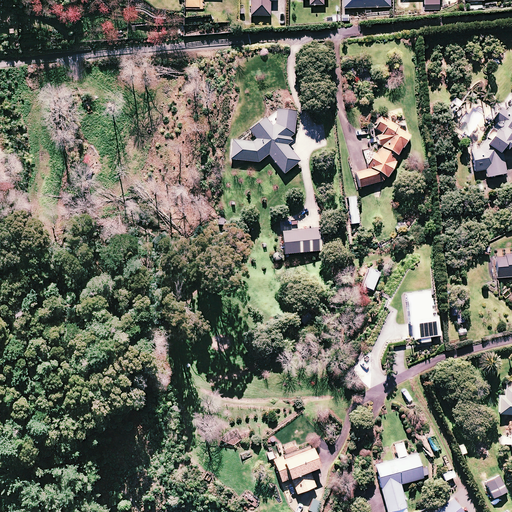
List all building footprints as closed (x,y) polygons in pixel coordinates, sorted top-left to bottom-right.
[(250,0),(251,17),(270,17),(270,2),(277,2),(276,0),(250,0)] [(344,0),(344,8),(391,7),(391,0),(344,0)] [(493,130),(492,130),(491,130),(490,131),(489,131),(489,132),(488,133),(487,134),(487,135),(487,136),(487,137),(486,138),(487,138),(487,139),(480,149),(470,151),(474,173),(486,171),(487,178),(507,174),(503,157),(511,144),(511,102),(511,103),(506,111),(501,108),(493,120),(498,123),(493,130)] [(374,130),(381,133),(380,135),(376,136),(378,147),(367,168),(355,172),(360,188),(383,181),(385,177),(389,179),(397,163),(395,162),(402,149),(403,149),(410,135),(397,129),(398,126),(395,125),(399,118),(391,113),(387,120),(381,117),(374,130)] [(359,224),(356,197),(348,198),(351,224),(359,224)] [(511,254),(495,256),(497,279),(511,277),(511,254)] [(338,265),(332,264),(329,273),(335,275),(338,265)] [(380,273),(369,269),(361,291),(366,293),(368,289),(373,291),(380,273)] [(431,318),(428,293),(405,295),(409,326),(411,325),(413,340),(420,339),(421,343),(430,342),(429,338),(440,336),(438,318),(431,318)] [(511,389),(506,389),(505,397),(500,397),(499,415),(511,415),(511,416),(510,447),(511,446),(511,389)] [(320,468),(311,446),(273,461),(282,482),(291,479),(297,495),(316,487),(310,472),(320,468)] [(407,456),(405,448),(395,450),(397,459),(375,465),(387,511),(390,511),(392,511),(391,511),(407,511),(401,485),(423,479),(417,454),(407,456)] [(506,493),(499,476),(485,482),(493,499),(506,493)]
